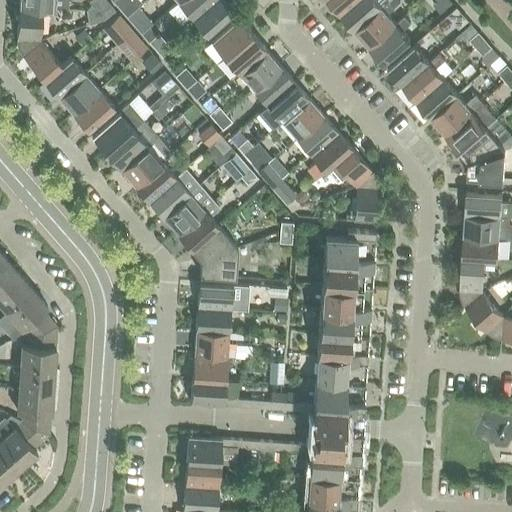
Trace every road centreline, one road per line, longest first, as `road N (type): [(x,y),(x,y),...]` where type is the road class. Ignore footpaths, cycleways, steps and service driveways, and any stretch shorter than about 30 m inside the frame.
road 1 (residential): [(163,417),(172,273),(0,66)]
road 2 (residential): [(287,0),(290,37),(430,196),(419,360)]
road 3 (residential): [(0,230),(70,312),(58,469),(22,511)]
road 4 (residential): [(412,435),(163,417)]
road 5 (tertiary): [(99,412),(107,314),(89,261),(32,198)]
